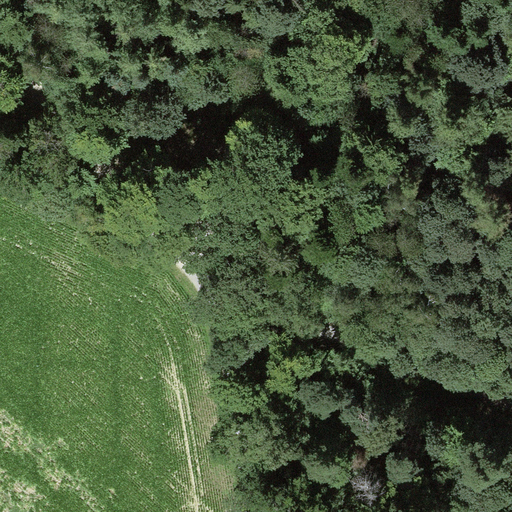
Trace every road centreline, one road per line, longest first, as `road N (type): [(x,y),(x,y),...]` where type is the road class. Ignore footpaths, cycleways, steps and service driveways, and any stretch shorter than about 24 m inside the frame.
road 1 (track): [(511,401),(194,264)]
road 2 (track): [(0,33),(164,242),(194,264)]
road 3 (track): [(194,264),(235,130),(297,0)]
road 4 (track): [(194,264),(237,511)]
road 5 (track): [(0,176),(164,242)]
